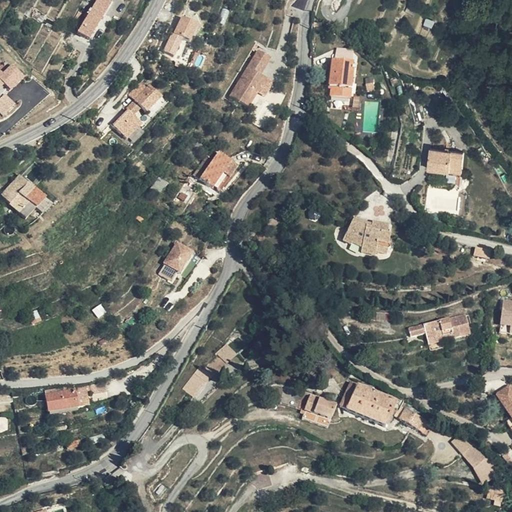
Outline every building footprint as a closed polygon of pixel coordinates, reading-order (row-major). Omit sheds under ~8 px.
[(79,33),(102,0),(87,0),(85,4),(80,4),(77,9),(78,14),(71,26),(79,33)] [(169,49),(178,32),(167,28),(158,44),(169,49)] [(242,49),(257,56),(261,47),(247,40),(242,49)] [(253,65),(257,56),(242,49),(224,89),(245,99),(251,84),(259,68),(253,65)] [(353,71),(354,59),(333,58),(330,87),(333,88),(332,94),(353,97),(356,71),(353,71)] [(0,84),(4,82),(11,89),(25,76),(12,62),(1,72),(0,70),(0,84)] [(267,71),(259,68),(251,84),(259,88),(267,71)] [(142,107),(159,90),(146,78),(123,103),(129,110),(136,102),(142,107)] [(0,112),(3,116),(16,104),(5,93),(0,98),(0,112)] [(180,174),(192,181),(201,165),(210,170),(218,156),(197,145),(180,174)] [(460,175),(463,153),(429,151),(427,173),(460,175)] [(201,165),(192,181),(201,186),(210,170),(201,165)] [(23,181),(11,173),(2,183),(12,193),(23,181)] [(46,198),(23,181),(12,193),(26,208),(29,205),(35,209),(46,198)] [(12,193),(2,183),(0,186),(0,199),(3,203),(12,193)] [(12,193),(3,203),(17,219),(26,208),(12,193)] [(361,218),(348,212),(336,235),(343,238),(345,236),(354,241),(353,243),(369,248),(369,245),(380,247),(384,232),(380,230),(381,223),(367,219),(366,224),(360,222),(361,218)] [(404,245),(408,232),(393,228),(389,241),(404,245)] [(171,269),(185,248),(168,238),(155,259),(171,269)] [(475,256),(489,256),(489,248),(475,248),(475,256)] [(511,301),(503,300),(500,324),(511,326),(511,301)] [(426,332),(429,342),(446,337),(445,332),(452,330),(454,335),(471,330),(466,315),(459,317),(458,315),(410,328),(412,336),(426,332)] [(511,326),(500,324),(499,332),(511,334),(511,326)] [(235,343),(226,329),(217,335),(220,340),(227,350),(235,343)] [(446,337),(429,342),(431,349),(448,343),(446,337)] [(210,363),(227,350),(220,340),(202,355),(209,362),(210,363)] [(204,368),(209,362),(202,355),(200,352),(193,359),(204,368)] [(191,382),(204,368),(193,359),(181,373),(191,382)] [(365,383),(366,379),(356,376),(343,407),(380,425),(386,413),(390,415),(392,407),(389,404),(392,398),(365,383)] [(327,413),(332,399),(307,389),(283,380),(277,393),(327,413)] [(511,388),(510,386),(496,392),(511,417),(511,388)] [(69,405),(65,387),(37,393),(41,411),(69,405)] [(427,424),(401,407),(395,417),(422,433),(427,424)] [(455,434),(447,440),(457,452),(468,466),(481,456),(469,443),(455,434)] [(489,487),(486,500),(500,503),(503,491),(489,487)]
